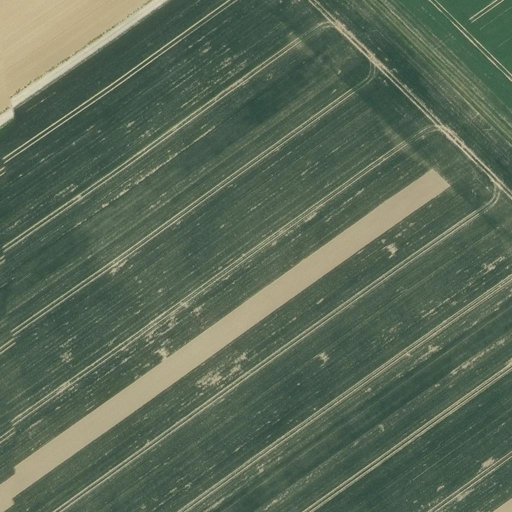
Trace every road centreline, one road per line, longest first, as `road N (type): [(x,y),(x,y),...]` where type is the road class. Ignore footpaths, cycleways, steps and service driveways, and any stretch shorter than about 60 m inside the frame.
road 1 (track): [(0,121),(166,0)]
road 2 (track): [(366,0),(511,142)]
